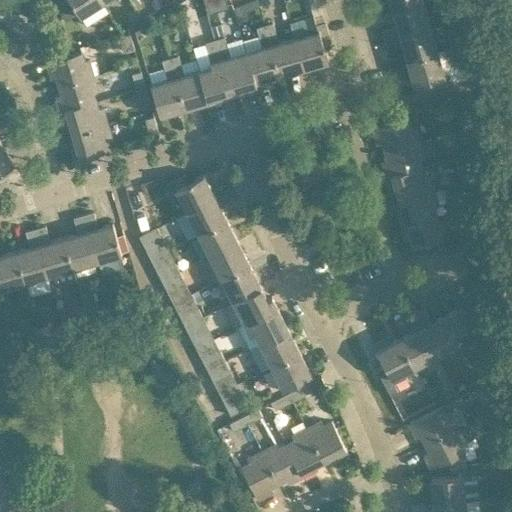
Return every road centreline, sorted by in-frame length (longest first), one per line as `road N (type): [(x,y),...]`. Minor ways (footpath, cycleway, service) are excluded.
road 1 (residential): [(246,151),(361,68),(365,56),(349,0)]
road 2 (residential): [(319,321),(401,275),(511,248)]
road 3 (residential): [(395,511),(377,432),(319,321)]
road 4 (residential): [(246,151),(232,146),(54,193)]
road 5 (residential): [(319,321),(286,258),(258,157),(246,151)]
road 6 (residential): [(54,193),(22,74),(0,60)]
